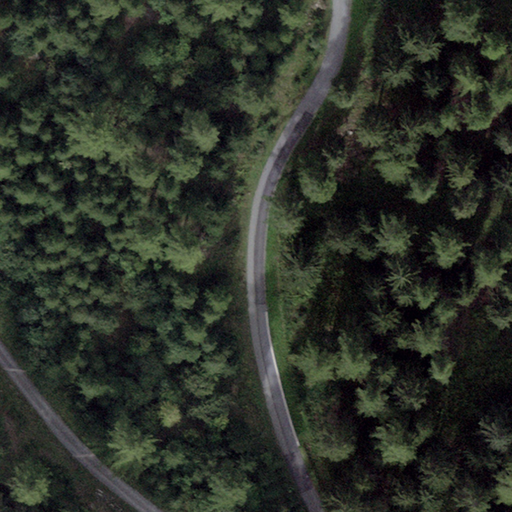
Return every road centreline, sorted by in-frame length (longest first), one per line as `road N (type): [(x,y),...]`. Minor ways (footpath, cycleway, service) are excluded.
road 1 (tertiary): [(328,511),(284,397),(263,234),(270,174),(314,108),(349,0)]
road 2 (track): [(0,357),(137,511)]
